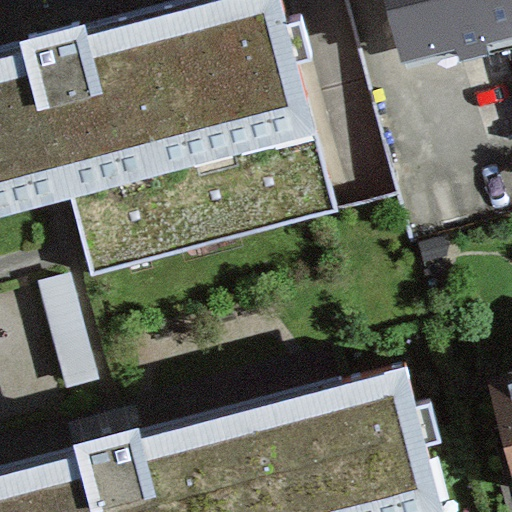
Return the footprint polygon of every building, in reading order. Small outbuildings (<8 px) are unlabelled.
[(308,92),(283,0),(177,0),(83,26),(81,20),(30,34),(31,39),(0,47),(0,190),(66,173),(92,271),(321,210),(290,97),(308,92)] [(511,0),(390,0),(404,47),(455,33),(460,49),(483,42),(485,51),(511,43),(511,0)] [(339,205),(308,92),(290,97),(321,210),(339,205)] [(442,234),(421,240),(426,258),(447,252),(442,234)] [(67,273),(42,280),(70,379),(95,372),(67,273)] [(0,511),(318,511),(318,509),(356,499),(359,511),(377,511),(407,504),(402,487),(438,477),(427,438),(442,434),(432,396),(415,400),(404,360),(342,377),(346,392),(138,448),(132,428),(85,440),(91,461),(0,485),(0,511)] [(511,373),(494,379),(511,448),(511,373)]
